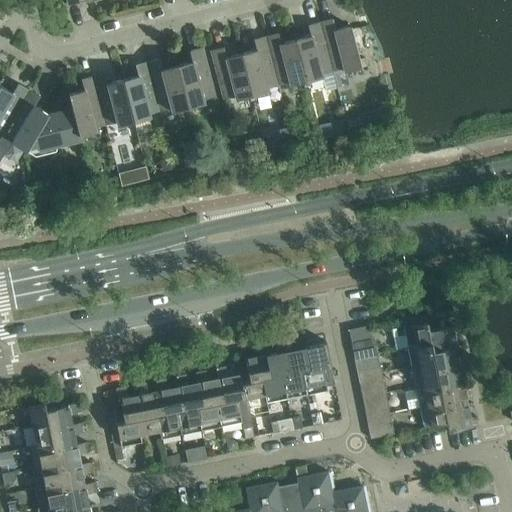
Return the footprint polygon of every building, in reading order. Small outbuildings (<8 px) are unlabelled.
[(332,19),(320,22),(332,71),(336,87),(349,84),(346,72),(361,68),(350,26),(335,30),(332,19)] [(308,25),(311,36),(296,40),(306,82),(321,78),(320,74),(332,71),(320,22),(308,25)] [(280,44),(278,33),(266,36),(278,85),(290,82),(291,86),(306,82),(296,40),(280,44)] [(253,39),(256,50),(243,54),(253,95),(267,92),(266,89),(278,85),(266,36),(253,39)] [(235,96),(236,100),(253,95),(243,54),(226,58),(223,47),(211,50),(223,99),(235,96)] [(189,51),(192,62),(177,66),(188,107),(204,103),(203,100),(214,97),(202,48),(189,51)] [(162,70),(159,59),(147,62),(160,111),(171,108),(172,112),(188,107),(177,66),(162,70)] [(135,65),(138,76),(123,80),(133,121),(150,117),(149,114),(160,111),(147,62),(135,65)] [(108,84),(105,73),(93,76),(106,125),(117,122),(117,126),(133,121),(123,80),(108,84)] [(68,94),(73,112),(79,135),(80,135),(95,131),(94,128),(106,125),(93,76),(81,79),(83,90),(68,94)] [(0,131),(3,133),(29,89),(18,83),(12,93),(0,85),(0,131)] [(47,114),(34,105),(39,96),(29,89),(3,133),(13,139),(11,142),(26,151),(31,142),(30,142),(45,117),(45,118),(47,114)] [(46,119),(45,118),(45,117),(30,142),(31,142),(37,146),(38,151),(81,140),(80,135),(79,135),(73,112),(46,119)] [(361,117),(346,119),(349,133),(363,130),(361,117)] [(336,121),(318,125),(321,138),(339,134),(336,121)] [(250,141),(252,153),(265,150),(262,138),(250,141)] [(227,146),(208,151),(211,161),(229,157),(227,146)] [(172,157),(159,160),(162,171),(174,168),(172,157)] [(146,166),(134,169),(138,182),(149,179),(146,166)] [(27,187),(16,188),(17,198),(28,197),(27,187)] [(444,311),(402,319),(404,327),(411,325),(439,320),(445,319),(444,311)] [(452,326),(440,328),(439,320),(411,325),(404,327),(408,347),(431,343),(432,351),(457,346),(452,326)] [(326,387),(335,385),(326,341),(305,346),(310,370),(302,372),(307,395),(327,391),(326,387)] [(457,346),(432,351),(431,343),(408,347),(412,367),(435,363),(436,371),(461,366),(457,346)] [(376,344),(352,349),(354,361),(378,356),(376,344)] [(310,370),(305,346),(285,350),(290,374),(282,376),(287,399),(307,395),(302,372),(310,370)] [(265,395),(267,403),(287,399),(282,376),(290,374),(285,350),(265,354),(270,378),(262,380),(265,395)] [(245,358),(247,370),(239,371),(240,374),(245,399),(247,399),(265,395),(262,380),(270,378),(265,354),(245,358)] [(378,356),(354,361),(357,372),(380,367),(378,356)] [(435,363),(412,367),(416,387),(423,386),(439,383),(440,391),(465,386),(461,366),(436,371),(435,363)] [(227,377),(225,366),(215,368),(218,379),(220,378),(225,402),(217,403),(221,427),(242,423),(240,415),(237,401),(239,400),(245,399),(240,374),(227,377)] [(380,367),(357,372),(359,383),(382,378),(380,367)] [(196,372),(198,383),(200,382),(205,406),(197,407),(201,431),(221,427),(217,403),(225,402),(220,378),(218,379),(207,381),(205,370),(196,372)] [(176,376),(178,387),(180,387),(185,410),(177,412),(181,435),(201,431),(197,407),(205,406),(200,382),(198,383),(187,385),(185,374),(176,376)] [(156,380),(158,391),(160,391),(165,414),(157,416),(160,431),(161,439),(181,435),(177,412),(185,410),(180,387),(178,387),(168,389),(165,378),(156,380)] [(382,378),(359,383),(361,394),(385,389),(382,378)] [(136,384),(138,395),(140,395),(145,418),(137,420),(140,435),(160,431),(157,416),(165,414),(160,391),(158,391),(148,393),(145,382),(136,384)] [(423,386),(416,387),(420,407),(443,403),(444,411),(469,406),(465,386),(440,391),(439,383),(423,386)] [(122,410),(114,411),(121,448),(141,444),(140,435),(137,420),(145,418),(140,395),(138,395),(128,397),(125,386),(115,388),(118,400),(120,400),(122,410)] [(385,389),(361,394),(363,405),(387,400),(385,389)] [(115,391),(107,393),(109,403),(117,401),(115,391)] [(239,400),(237,401),(240,415),(242,423),(243,428),(252,426),(253,426),(247,399),(245,399),(239,400)] [(56,400),(29,406),(33,426),(48,423),(49,431),(73,427),(72,425),(70,414),(81,412),(79,402),(67,405),(67,406),(57,408),(56,400)] [(387,400),(363,405),(366,416),(389,412),(387,400)] [(448,432),(473,427),(469,406),(444,411),(443,403),(420,407),(424,428),(446,423),(448,432)] [(320,412),(311,414),(313,425),(322,424),(320,412)] [(389,412),(366,416),(368,427),(391,423),(389,412)] [(302,428),(300,416),(291,418),(293,429),(302,428)] [(280,420),(271,422),(273,434),(282,432),(280,420)] [(83,422),(72,425),(73,427),(49,431),(48,423),(33,426),(37,446),(52,443),(53,451),(77,447),(76,444),(74,434),(85,432),(83,422)] [(370,439),(372,438),(394,434),(391,423),(368,427),(370,439)] [(245,439),(253,437),(254,437),(252,426),(243,428),(242,428),(245,439)] [(232,439),(226,440),(228,451),(239,449),(237,443),(232,439)] [(37,446),(29,448),(33,468),(56,463),(57,471),(81,467),(80,464),(78,454),(89,452),(87,442),(76,444),(77,447),(53,451),(52,443),(37,446)] [(12,451),(0,453),(0,466),(15,464),(12,451)] [(179,454),(165,456),(167,467),(181,464),(179,454)] [(56,463),(33,468),(37,488),(45,486),(60,483),(61,491),(85,487),(84,484),(82,474),(93,472),(91,462),(80,464),(81,467),(57,471),(56,463)] [(307,475),(305,463),(294,465),(295,472),(296,478),(307,475)] [(250,508),(230,511),(367,511),(363,485),(331,492),(327,471),(307,475),(296,478),(297,483),(278,487),(277,481),(246,488),(250,508)] [(95,482),(84,484),(85,487),(61,491),(60,483),(45,486),(49,506),(64,503),(65,511),(89,507),(86,494),(97,492),(95,482)] [(16,500),(7,501),(8,511),(13,511),(18,511),(16,500)] [(64,503),(49,506),(50,511),(89,511),(89,507),(65,511),(64,503)]
